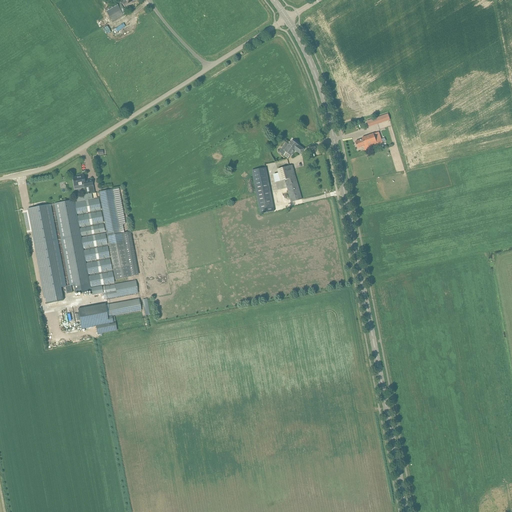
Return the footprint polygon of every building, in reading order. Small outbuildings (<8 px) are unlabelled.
[(119,1),(105,9),(112,22),(124,16),(123,15),(127,13),(125,9),(124,10),(123,9),(123,8),(119,1)] [(116,32),(125,27),(123,23),(114,29),(116,32)] [(388,114),(375,118),(368,121),(370,127),(390,120),(388,114)] [(365,151),(368,149),(368,148),(377,145),(382,143),(378,132),(373,134),(362,138),(362,139),(355,142),(357,149),(363,147),(365,151)] [(286,152),(283,156),(288,159),(290,155),(290,156),(295,150),(300,154),(304,149),(298,145),(292,141),(291,143),(289,142),(288,143),(289,145),(284,151),(286,152)] [(280,181),(284,180),(295,177),(292,165),(277,169),(280,181)] [(266,168),(252,170),(260,213),(274,210),(266,168)] [(86,195),(91,193),(94,193),(93,187),(93,185),(93,184),(92,179),(87,180),(88,182),(85,182),(83,175),(80,176),(80,177),(73,178),(74,183),(74,186),(84,184),(84,187),(86,195)] [(241,179),(244,194),(250,193),(246,177),(241,179)] [(302,199),(295,177),(284,180),(291,202),(302,199)] [(130,232),(121,234),(113,189),(99,192),(107,236),(115,279),(138,275),(130,232)] [(76,196),(77,202),(74,202),(74,200),(54,204),(70,286),(71,286),(73,285),(75,294),(91,291),(92,295),(105,293),(106,298),(138,292),(136,282),(102,288),(102,286),(90,288),(89,286),(114,282),(98,198),(93,199),(91,193),(86,195),(76,196)] [(28,209),(45,299),(62,296),(60,288),(65,287),(66,287),(51,205),(28,209)] [(105,304),(78,309),(82,329),(113,323),(112,316),(112,315),(141,309),(139,300),(106,307),(105,305),(105,304)]
